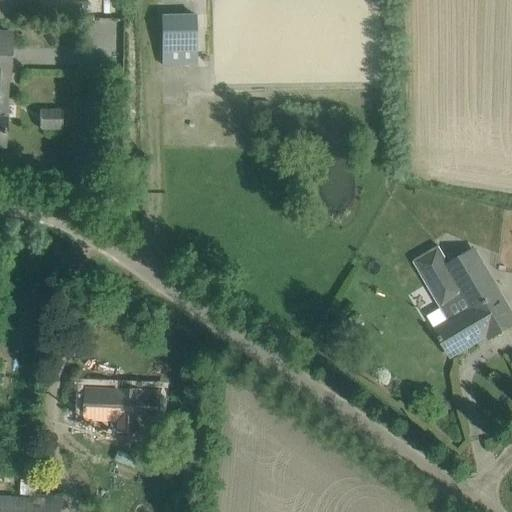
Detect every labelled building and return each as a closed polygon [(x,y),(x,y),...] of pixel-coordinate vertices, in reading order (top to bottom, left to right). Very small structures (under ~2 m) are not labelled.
[(38,0),(0,0),(0,16),(37,19),(38,0)] [(162,16),(163,65),(196,65),(195,15),(162,16)] [(12,35),(0,33),(0,145),(3,146),(5,118),(7,78),(9,78),(12,35)] [(39,128),(68,129),(68,109),(40,108),(39,128)] [(438,246),(430,251),(413,261),(449,321),(435,330),(451,355),(488,334),(490,337),(511,324),(511,316),(506,305),(473,251),(449,265),(438,246)] [(85,408),(85,420),(118,421),(118,431),(140,432),(141,422),(157,423),(157,411),(158,391),(86,388),(85,408)] [(0,496),(0,511),(60,511),(61,500),(0,496)]
